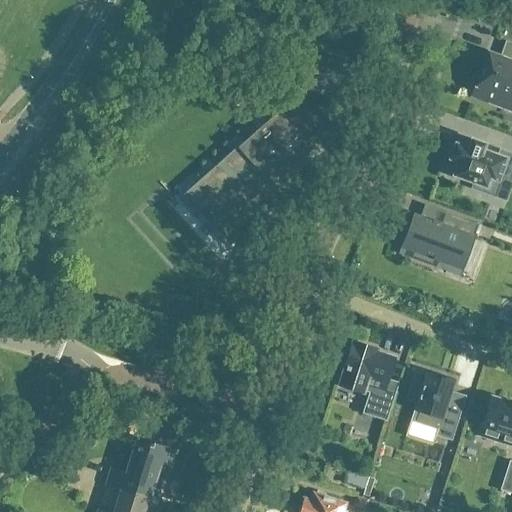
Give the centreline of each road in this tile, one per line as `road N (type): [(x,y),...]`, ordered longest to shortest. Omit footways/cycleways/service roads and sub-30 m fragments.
road 1 (residential): [(305,284),(361,164),(414,0)]
road 2 (residential): [(511,363),(305,284)]
road 3 (secondary): [(0,196),(59,111),(91,37)]
road 4 (secondary): [(91,37),(0,153)]
road 5 (residential): [(253,398),(269,384),(305,284)]
road 6 (residential): [(0,459),(98,379)]
road 7 (residential): [(253,398),(224,400),(136,376)]
